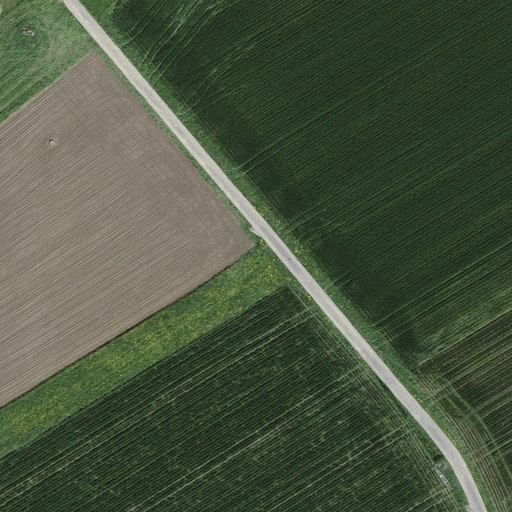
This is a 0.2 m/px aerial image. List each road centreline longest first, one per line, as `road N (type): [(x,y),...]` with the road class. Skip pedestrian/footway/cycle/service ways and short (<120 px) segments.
road 1 (track): [(69,0),(453,454),(479,511)]
road 2 (track): [(0,419),(274,249)]
